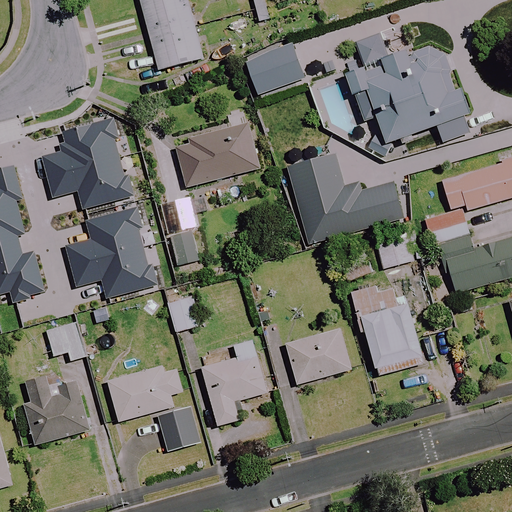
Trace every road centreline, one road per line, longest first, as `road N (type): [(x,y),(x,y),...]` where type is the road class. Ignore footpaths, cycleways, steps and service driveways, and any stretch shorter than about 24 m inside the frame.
road 1 (residential): [(188,511),(511,422)]
road 2 (residential): [(0,102),(44,78),(53,53),(51,0)]
